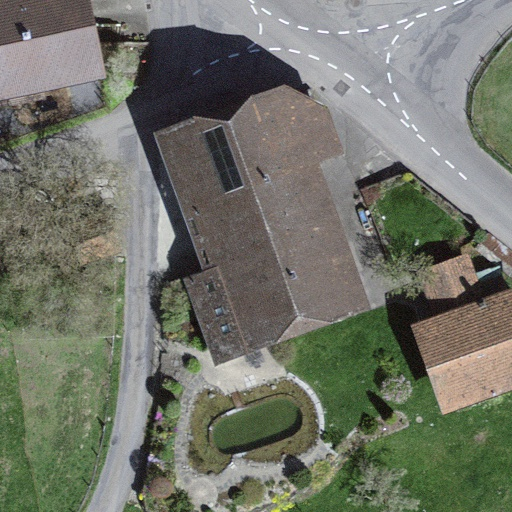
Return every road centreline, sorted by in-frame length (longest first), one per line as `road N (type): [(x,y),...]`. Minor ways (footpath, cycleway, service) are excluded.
road 1 (unclassified): [(102,511),(114,491),(134,389),(146,125)]
road 2 (unclassified): [(337,63),(511,209)]
road 3 (unclassified): [(146,125),(247,0)]
road 4 (residential): [(146,125),(0,175)]
road 5 (residential): [(337,63),(458,0)]
